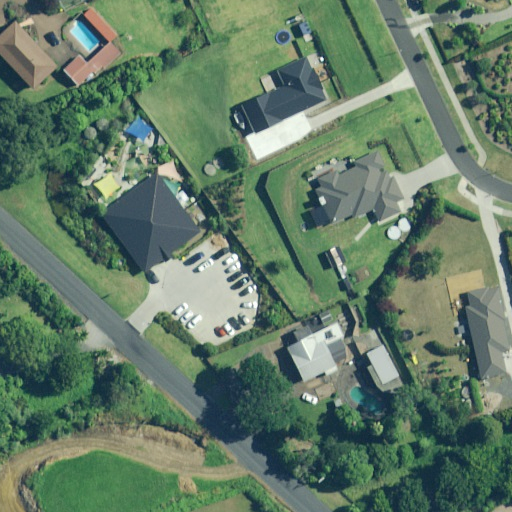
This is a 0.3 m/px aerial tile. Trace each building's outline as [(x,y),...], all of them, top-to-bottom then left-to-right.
[(8,18),(0,26),(0,64),(28,92),(55,64),(8,18)] [(75,54),(58,70),(73,85),(88,71),(90,74),(99,65),(102,68),(118,52),(106,40),(83,62),(75,54)] [(281,85),(236,106),(250,135),(325,100),(304,56),(274,70),(281,85)] [(318,187),(311,191),(327,224),(349,214),(352,219),(370,210),(377,224),(400,213),(395,203),(401,200),(391,177),(386,179),(382,169),(377,172),(376,170),(383,167),(376,151),(351,162),(354,168),(335,177),(333,172),(315,180),(318,187)] [(202,234),(157,174),(100,217),(145,276),(173,256),(202,234)] [(339,250),(331,255),(337,266),(345,261),(339,250)] [(463,308),(478,379),(501,374),(496,352),(507,350),(501,323),(505,322),(498,289),(489,291),(488,286),(465,291),(469,306),(463,308)] [(345,354),(332,324),(285,345),(300,379),(337,363),(334,359),(345,354)] [(396,376),(376,329),(359,337),(378,384),(396,376)]
